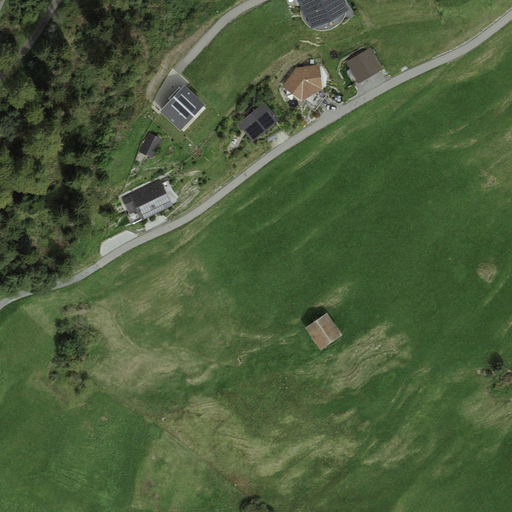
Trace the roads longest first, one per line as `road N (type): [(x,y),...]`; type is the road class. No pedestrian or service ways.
road 1 (track): [(0,310),(168,230),(351,105),(476,44),(511,17)]
road 2 (residential): [(167,87),(219,24),(257,0)]
